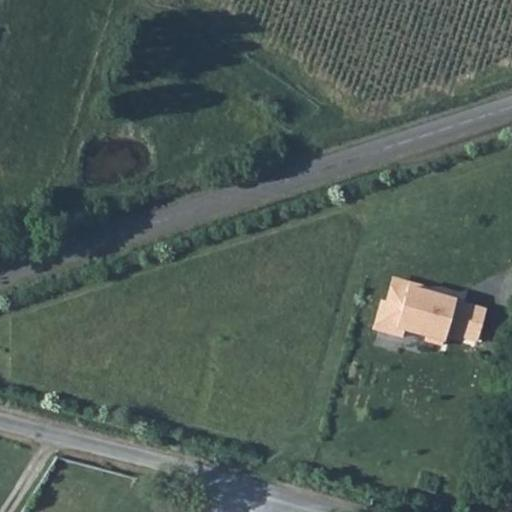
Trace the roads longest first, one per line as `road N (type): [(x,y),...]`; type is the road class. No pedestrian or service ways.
road 1 (tertiary): [(0,273),(511,110)]
road 2 (unclassified): [(0,424),(322,511)]
